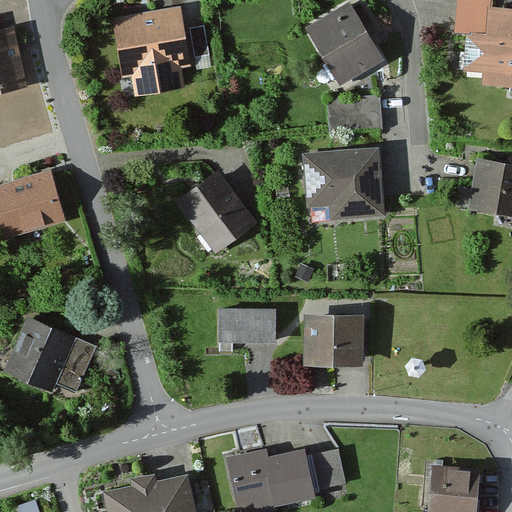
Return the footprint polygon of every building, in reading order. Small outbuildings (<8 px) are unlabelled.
[(181,60),(194,58),(184,0),(112,12),(122,69),(133,67),(136,81),(183,74),(181,60)] [(346,0),(310,21),(344,79),(389,53),(358,0),(346,0)] [(511,76),(511,0),(456,0),(456,26),(485,27),(484,76),(511,76)] [(0,87),(29,83),(16,14),(0,16),(0,87)] [(383,123),(382,92),(333,93),(334,125),(383,123)] [(328,216),(390,209),(384,138),(305,144),(310,202),(327,200),(328,216)] [(471,195),(511,202),(511,154),(479,149),(471,195)] [(0,211),(5,233),(68,218),(55,163),(0,176),(0,211)] [(181,194),(224,246),(259,218),(216,166),(181,194)] [(221,339),(277,338),(276,300),(220,301),(221,339)] [(361,304),(304,306),(306,355),(363,354),(361,304)] [(90,341),(25,314),(3,367),(47,386),(52,376),(72,384),(90,341)] [(244,510),(348,481),(337,444),(310,451),(306,440),(269,450),(267,441),(227,452),(244,510)] [(431,511),(478,511),(479,459),(432,458),(431,511)] [(197,511),(185,462),(157,469),(155,463),(131,469),(133,475),(104,482),(111,511),(197,511)]
